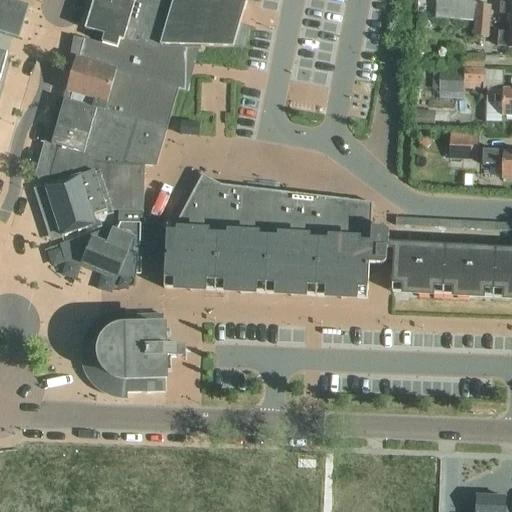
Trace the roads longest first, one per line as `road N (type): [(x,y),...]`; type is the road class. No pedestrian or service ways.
road 1 (tertiary): [(511,433),(35,416),(0,406)]
road 2 (unclassified): [(0,222),(12,197),(16,142),(41,96),(64,0)]
road 3 (unclassified): [(0,383),(12,370),(18,337),(0,263)]
